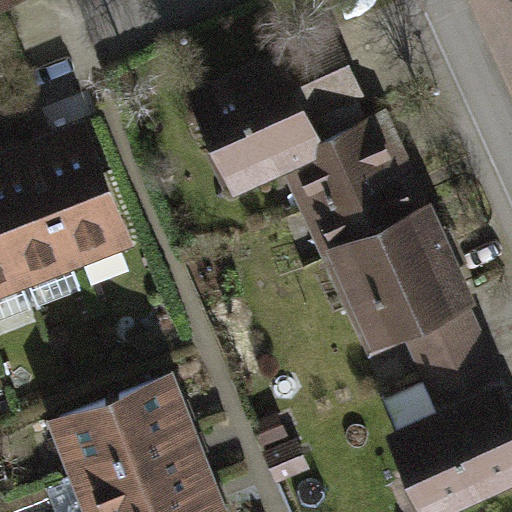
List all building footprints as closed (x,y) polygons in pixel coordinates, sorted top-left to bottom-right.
[(250,170),(290,152),(316,141),(304,112),(358,88),(333,31),(199,91),(225,148),(238,142),(250,170)] [(289,153),(311,201),(399,161),(378,113),(316,141),(289,153)] [(82,124),(31,144),(73,251),(124,231),(82,124)] [(31,144),(0,155),(0,214),(22,270),(73,251),(31,144)] [(399,161),(311,201),(332,250),(422,209),(399,161)] [(422,209),(332,250),(340,249),(343,254),(335,261),(353,303),(364,302),(381,295),(394,324),(405,319),(417,346),(473,321),(460,294),(465,293),(426,207),(422,209)] [(0,214),(0,278),(22,270),(0,214)] [(485,348),(473,321),(417,346),(429,373),(485,348)] [(501,385),(485,348),(429,373),(446,409),(398,432),(418,478),(432,472),(444,499),(511,467),(511,421),(497,388),(501,385)] [(59,415),(80,468),(188,426),(167,373),(59,415)] [(80,468),(97,511),(114,511),(207,476),(188,426),(80,468)] [(307,465),(296,437),(266,449),(278,477),(307,465)] [(220,511),(207,476),(114,511),(220,511)]
